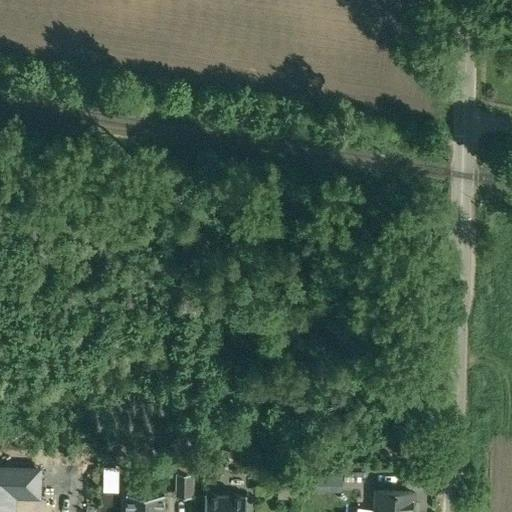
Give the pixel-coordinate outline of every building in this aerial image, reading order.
[(120,463),(104,462),(104,488),(119,489),(120,463)] [(39,465),(0,463),(0,511),(9,511),(10,489),(39,490),(39,465)] [(339,485),(340,466),(299,465),(299,484),(339,485)] [(194,468),(178,468),(177,492),(193,492),(194,468)] [(379,470),(357,469),(356,483),(379,483),(379,470)] [(412,511),(413,488),(379,487),(378,511),(412,511)] [(164,511),(165,489),(128,488),(127,511),(164,511)] [(247,511),(248,490),(206,489),(205,511),(247,511)]
